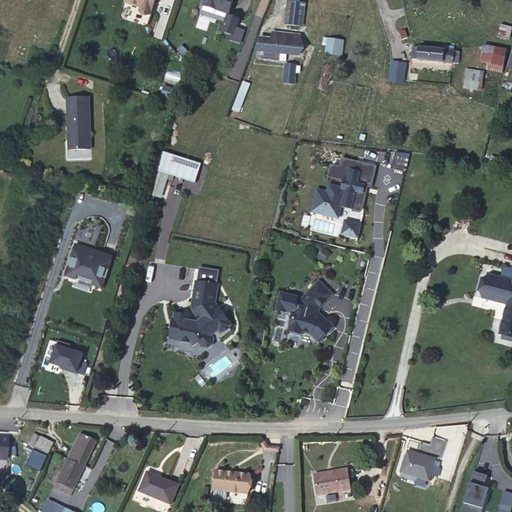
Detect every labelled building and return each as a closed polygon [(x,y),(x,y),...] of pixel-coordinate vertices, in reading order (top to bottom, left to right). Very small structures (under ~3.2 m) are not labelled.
[(154,0),(128,0),(127,3),(140,7),(139,11),(150,15),(154,0)] [(204,0),(203,5),(228,13),(232,0),(204,0)] [(305,4),(288,1),(285,24),(302,26),(305,4)] [(239,19),(227,15),(222,32),(232,35),(234,35),(236,28),(239,19)] [(511,27),(501,25),(498,36),(509,39),(511,27)] [(244,31),(236,28),(234,35),(232,35),(231,40),(240,43),(244,31)] [(300,36),(273,32),(272,40),(260,38),(257,50),(265,51),(264,58),(286,61),(287,53),(299,55),(300,36)] [(343,40),(323,38),(323,42),(324,42),(323,53),(325,54),(327,43),(337,44),(335,55),(339,56),(343,40)] [(337,44),(327,43),(325,54),(335,55),(337,44)] [(419,47),(412,47),(411,59),(417,59),(417,60),(452,63),(458,63),(459,52),(453,51),(454,47),(444,46),(444,49),(419,47)] [(507,50),(484,46),(481,61),(488,62),(504,66),(507,50)] [(389,82),(403,84),(405,63),(391,62),(389,82)] [(504,66),(488,62),(487,70),(503,72),(504,66)] [(285,64),(283,83),(294,84),(296,65),(285,64)] [(484,72),(466,69),(464,87),(482,90),(484,72)] [(240,112),(248,81),(240,80),(233,110),(240,112)] [(89,98),(67,98),(69,150),(90,149),(90,130),(86,130),(86,120),(90,120),(89,98)] [(226,118),(224,134),(235,136),(237,120),(226,118)] [(167,165),(159,163),(157,170),(165,172),(167,165)] [(165,172),(157,170),(152,184),(161,187),(165,172)] [(161,187),(152,184),(150,191),(158,194),(161,187)] [(92,284),(102,288),(112,257),(76,245),(66,276),(76,279),(77,276),(93,281),(92,284)] [(488,279),(484,293),(483,298),(507,304),(506,305),(507,305),(499,334),(501,334),(511,337),(511,280),(489,274),(488,279)] [(298,297),(280,292),(276,309),(292,314),(294,316),(291,321),(288,331),(290,334),(299,336),(302,334),(302,332),(310,335),(319,343),(334,327),(321,315),(312,312),(313,307),(319,309),(333,294),(319,281),(301,299),(300,306),(296,305),(298,297)] [(219,285),(196,282),(191,309),(196,316),(194,318),(197,322),(193,325),(185,314),(174,313),(171,331),(181,332),(180,341),(190,343),(192,346),(197,342),(201,347),(207,348),(212,345),(213,338),(219,339),(231,331),(229,327),(231,326),(216,303),(219,285)] [(181,332),(171,331),(169,339),(180,341),(181,332)] [(511,417),(506,414),(503,426),(511,431),(511,417)] [(40,436),(34,433),(28,445),(34,448),(40,436)] [(81,433),(69,459),(85,466),(97,441),(81,433)] [(54,443),(40,436),(34,448),(48,455),(54,443)] [(447,440),(432,436),(430,445),(420,442),(418,451),(442,459),(447,440)] [(435,460),(408,452),(401,472),(428,481),(435,460)] [(85,466),(69,459),(61,475),(56,473),(53,480),(58,482),(55,488),(71,496),(79,478),(85,466)] [(90,468),(85,466),(79,478),(85,480),(90,468)] [(459,511),(479,511),(489,473),(470,469),(459,511)] [(347,470),(315,475),(318,495),(350,490),(347,470)] [(247,493),(250,475),(216,471),(214,490),(215,490),(214,497),(216,500),(223,501),(226,498),(227,491),(247,493)] [(178,485),(147,472),(139,491),(170,504),(178,485)] [(510,511),(511,501),(511,489),(500,489),(497,511),(510,511)] [(39,508),(44,511),(49,501),(44,498),(39,508)] [(72,511),(49,501),(44,511),(43,511),(72,511)]
